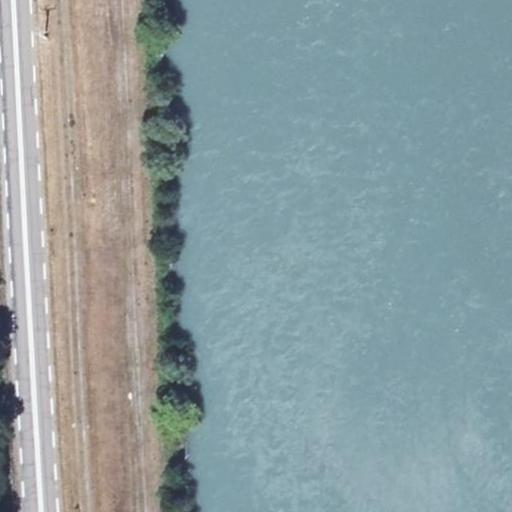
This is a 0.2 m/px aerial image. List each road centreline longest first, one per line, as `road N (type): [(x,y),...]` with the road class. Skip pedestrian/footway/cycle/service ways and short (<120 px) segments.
road 1 (track): [(57,0),(89,511)]
road 2 (track): [(146,511),(119,0)]
road 3 (primary): [(15,0),(41,511)]
